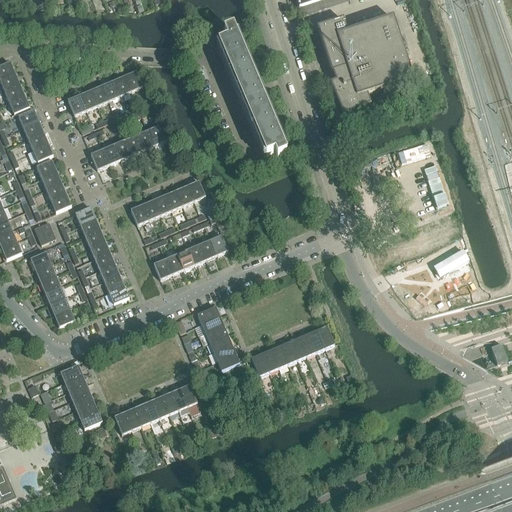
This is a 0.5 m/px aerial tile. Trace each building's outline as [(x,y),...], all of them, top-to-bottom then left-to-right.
[(295,0),(299,10),(301,10),(303,17),(350,2),(349,0),(295,0)] [(336,84),(330,87),(344,119),(346,118),(347,120),(355,117),(354,115),(371,108),(368,98),(413,83),(393,20),(391,21),(390,16),(384,18),(386,23),(348,35),(343,22),(317,30),(331,76),(332,75),(336,84)] [(287,151),(260,88),(264,86),(262,79),(257,81),(239,40),(237,40),(234,32),(224,36),(228,44),(219,48),(217,49),(219,55),(264,161),(266,160),(275,157),(278,162),(287,158),(285,152),(287,151)] [(0,69),(0,83),(15,77),(10,65),(0,69)] [(136,75),(125,80),(131,95),(143,90),(136,75)] [(15,77),(0,83),(0,84),(4,95),(20,88),(15,77)] [(125,80),(113,84),(120,100),(131,95),(125,80)] [(113,84),(102,89),(109,105),(120,100),(113,84)] [(25,100),(20,88),(4,95),(9,106),(25,100)] [(102,89),(91,94),(97,110),(109,105),(102,89)] [(91,94),(79,99),(86,115),(97,110),(91,94)] [(79,99),(68,104),(74,119),(86,115),(79,99)] [(30,111),(25,100),(9,106),(14,118),(30,111)] [(18,120),(23,131),(39,125),(34,113),(18,120)] [(39,125),(23,131),(28,143),(44,136),(39,125)] [(159,129),(148,134),(154,150),(166,145),(159,129)] [(148,134),(136,139),(143,154),(154,150),(148,134)] [(44,136),(28,143),(33,154),(49,148),(44,136)] [(136,139),(125,144),(132,159),(143,154),(136,139)] [(125,144),(114,148),(120,164),(132,159),(125,144)] [(49,148),(33,154),(38,166),(53,159),(49,148)] [(114,148),(102,153),(109,169),(120,164),(114,148)] [(102,153),(91,158),(97,174),(109,169),(102,153)] [(36,170),(41,182),(57,175),(52,164),(36,170)] [(57,175),(41,182),(46,193),(62,187),(57,175)] [(199,185),(188,189),(194,205),(206,200),(199,185)] [(67,198),(62,187),(46,193),(51,205),(67,198)] [(188,189),(176,194),(183,210),(194,205),(188,189)] [(176,194),(165,199),(172,215),(183,210),(176,194)] [(67,198),(51,205),(56,216),(72,209),(67,198)] [(165,199),(154,204),(160,219),(172,215),(165,199)] [(154,204),(142,209),(149,224),(160,219),(154,204)] [(142,209),(131,213),(137,229),(149,224),(142,209)] [(75,217),(80,229),(96,222),(91,211),(75,217)] [(96,222),(80,229),(85,240),(101,233),(96,222)] [(0,226),(0,239),(13,234),(8,223),(0,226)] [(49,226),(34,232),(41,248),(56,242),(49,226)] [(85,240),(90,251),(105,245),(101,233),(85,240)] [(0,239),(0,248),(2,252),(17,246),(13,234),(0,239)] [(222,239),(211,243),(217,259),(229,254),(222,239)] [(211,243),(199,248),(206,264),(217,259),(211,243)] [(90,251),(95,263),(110,256),(105,245),(90,251)] [(17,246),(2,252),(7,264),(22,257),(17,246)] [(199,248),(188,253),(195,269),(206,264),(199,248)] [(188,253),(177,258),(183,274),(195,269),(188,253)] [(463,254),(434,271),(440,281),(469,264),(463,254)] [(31,263),(35,274),(51,267),(46,256),(31,263)] [(95,263),(99,274),(115,267),(110,256),(95,263)] [(177,258),(165,263),(172,278),(183,274),(177,258)] [(165,263),(154,268),(160,283),(172,278),(165,263)] [(51,267),(35,274),(40,285),(56,279),(51,267)] [(99,274),(104,285),(120,279),(115,267),(99,274)] [(56,279),(40,285),(45,297),(61,290),(56,279)] [(120,279),(104,285),(109,297),(125,290),(120,279)] [(45,297),(50,308),(66,301),(61,290),(45,297)] [(129,301),(125,290),(109,297),(114,308),(129,301)] [(50,308),(55,319),(70,313),(66,301),(50,308)] [(216,311),(198,318),(202,328),(220,320),(216,311)] [(70,313),(55,319),(59,331),(75,324),(70,313)] [(202,328),(195,331),(199,340),(206,337),(224,330),(220,320),(202,328)] [(181,323),(175,326),(180,338),(186,335),(181,323)] [(206,337),(199,340),(203,349),(210,347),(228,339),(224,330),(206,337)] [(327,330),(318,334),(325,352),(335,348),(327,330)] [(318,334),(308,338),(316,356),(325,352),(318,334)] [(189,337),(181,340),(184,346),(192,343),(189,337)] [(308,338),(299,342),(306,360),(316,356),(308,338)] [(228,339),(210,347),(214,356),(232,348),(228,339)] [(299,342),(289,346),(297,364),(306,360),(299,342)] [(289,346),(280,350),(288,368),(297,364),(289,346)] [(232,348),(214,356),(218,365),(236,358),(232,348)] [(502,348),(491,352),(494,360),(497,368),(508,364),(502,348)] [(280,350),(271,354),(278,372),(288,368),(280,350)] [(271,354),(261,358),(269,376),(278,372),(271,354)] [(236,358),(218,365),(222,375),(240,367),(236,358)] [(261,358),(252,362),(260,380),(269,376),(261,358)] [(197,363),(192,366),(196,374),(201,372),(197,363)] [(79,369),(60,376),(65,386),(83,378),(79,369)] [(351,377),(346,380),(349,388),(354,386),(351,377)] [(65,386),(69,395),(87,387),(83,378),(65,386)] [(87,387),(69,395),(73,405),(91,397),(87,387)] [(35,388),(27,391),(31,400),(39,397),(35,388)] [(190,388),(180,392),(188,410),(197,406),(190,388)] [(180,392),(171,396),(179,414),(188,410),(180,392)] [(47,393),(40,396),(41,398),(45,406),(50,403),(51,403),(47,393)] [(171,396),(162,400),(169,418),(179,414),(171,396)] [(305,396),(300,398),(304,409),(309,407),(305,396)] [(73,405),(77,414),(95,406),(91,397),(73,405)] [(162,400),(152,404),(160,422),(169,418),(162,400)] [(50,403),(45,406),(49,415),(54,413),(50,403)] [(41,411),(37,404),(32,406),(35,414),(41,411)] [(152,404),(143,408),(150,426),(160,422),(152,404)] [(77,414),(81,424),(99,416),(95,406),(77,414)] [(143,408),(133,412),(141,430),(150,426),(143,408)] [(54,413),(49,415),(53,424),(59,422),(54,412),(54,413)] [(133,412),(124,416),(132,434),(141,430),(133,412)] [(99,416),(81,424),(85,433),(103,425),(99,416)] [(124,416),(114,420),(122,438),(132,434),(124,416)] [(186,443),(180,445),(181,447),(184,453),(184,454),(189,452),(186,443)] [(57,449),(55,450),(57,455),(65,452),(62,446),(57,449)] [(181,447),(172,451),(174,457),(184,453),(181,447)] [(0,507),(16,501),(2,468),(1,469),(0,465),(0,507)]
